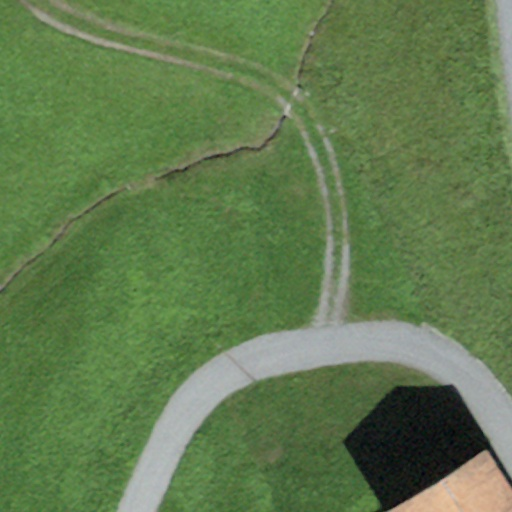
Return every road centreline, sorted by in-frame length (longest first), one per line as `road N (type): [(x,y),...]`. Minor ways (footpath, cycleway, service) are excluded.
road 1 (track): [(30,0),(127,44),(234,72),(299,109),(323,172),(330,222),(329,268),(309,348)]
road 2 (track): [(511,431),(475,385),(425,350),(397,339),(339,340),(280,357),(231,391),(185,449),(152,511)]
